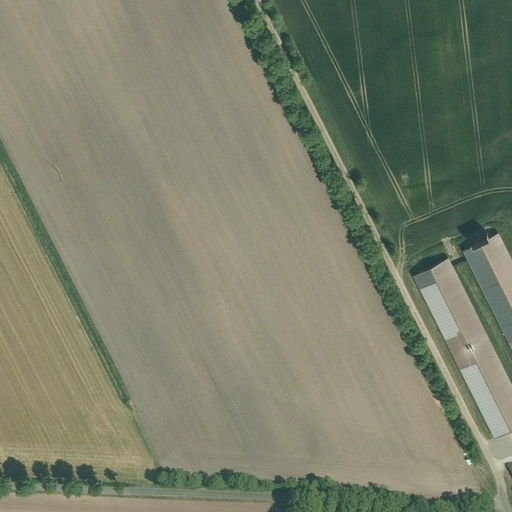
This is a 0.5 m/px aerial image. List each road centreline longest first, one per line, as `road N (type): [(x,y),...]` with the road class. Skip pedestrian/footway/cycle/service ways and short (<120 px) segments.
road 1 (unclassified): [(256,0),(498,478),(501,511)]
road 2 (unclassified): [(501,511),(0,485)]
